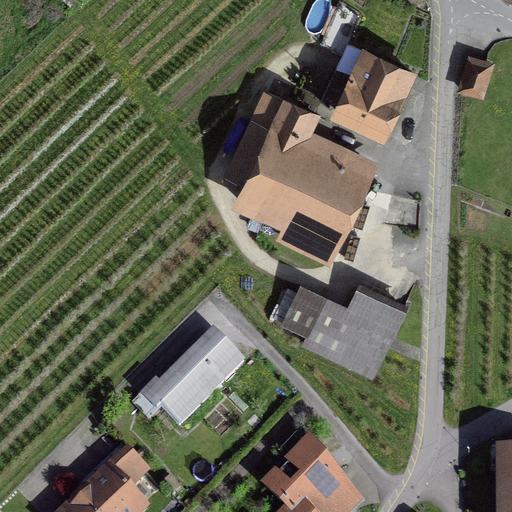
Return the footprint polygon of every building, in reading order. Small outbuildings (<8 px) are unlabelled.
[(335,113),(336,110),(350,117),(348,122),(361,129),(364,123),(382,132),(410,72),(347,43),(320,101),(335,113)] [(470,57),(460,88),(481,95),(491,64),(470,57)] [(267,91),(226,178),(245,186),(238,200),(284,221),(279,232),(324,253),(363,170),(301,140),(313,114),(267,91)] [(304,343),(372,376),(404,308),(358,286),(346,312),(299,289),(283,322),(308,334),(304,343)] [(195,351),(150,396),(179,425),(224,380),(195,351)] [(313,447),(306,454),(303,451),(267,487),(290,510),(288,511),(344,511),(352,504),(331,483),(338,476),(313,447)] [(511,511),(511,452),(498,452),(498,511),(511,511)] [(77,496),(92,511),(136,511),(144,504),(129,489),(146,473),(130,456),(94,490),(95,492),(89,498),(84,494),(78,495),(77,496)] [(75,502),(79,508),(74,511),(92,511),(77,496),(75,502)]
